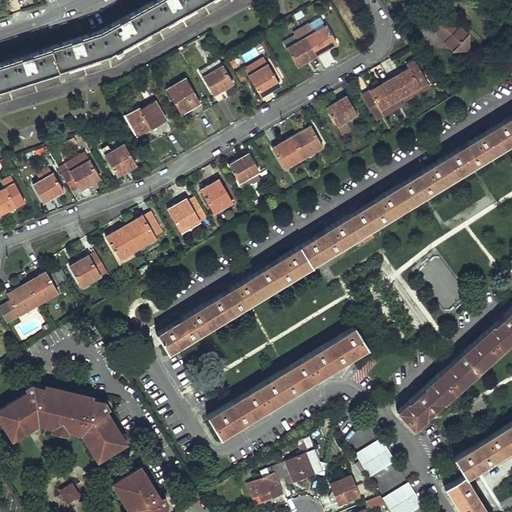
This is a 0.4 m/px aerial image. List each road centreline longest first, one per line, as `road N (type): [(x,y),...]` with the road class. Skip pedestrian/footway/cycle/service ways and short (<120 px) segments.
road 1 (residential): [(0,247),(159,180),(377,51),(383,30),(366,0)]
road 2 (residential): [(54,352),(117,376),(196,511)]
